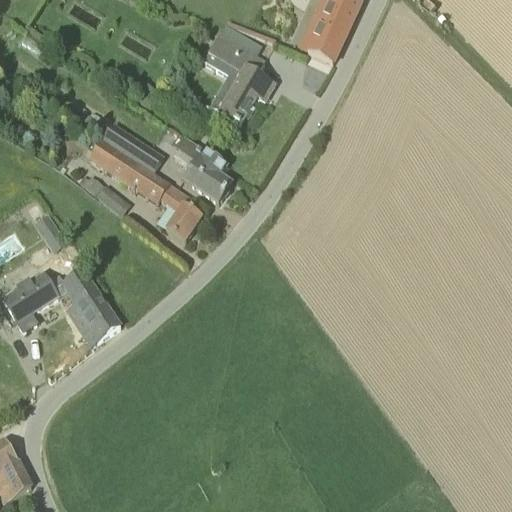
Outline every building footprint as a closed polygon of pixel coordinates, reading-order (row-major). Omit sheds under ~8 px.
[(347,0),(331,0),(324,18),(305,57),(332,70),(361,7),(347,0)] [(264,107),(274,90),(257,80),(265,66),(219,40),(203,68),(228,82),(210,113),(240,131),(256,102),(264,107)] [(159,99),(141,88),(130,105),(149,115),(159,99)] [(102,141),(109,131),(91,119),(84,130),(102,141)] [(190,127),(176,119),(167,132),(182,141),(190,127)] [(155,183),(168,163),(117,129),(103,148),(155,183)] [(218,209),(232,189),(211,175),(218,165),(182,142),(171,158),(192,172),(183,185),(218,209)] [(187,204),(155,183),(103,148),(91,164),(160,211),(163,205),(179,216),(183,211),(187,204)] [(90,184),(85,181),(80,188),(98,201),(105,190),(93,181),(90,184)] [(124,220),(131,209),(111,195),(103,206),(124,220)] [(184,249),(202,223),(183,211),(179,216),(165,237),(184,249)] [(53,259),(68,249),(49,220),(34,231),(53,259)] [(120,333),(82,276),(60,289),(73,311),(75,309),(99,347),(120,333)] [(22,337),(36,329),(31,320),(58,303),(42,277),(1,303),(22,337)] [(5,446),(0,449),(0,480),(1,480),(7,490),(3,493),(4,495),(0,498),(0,504),(3,510),(29,494),(17,468),(5,446)]
